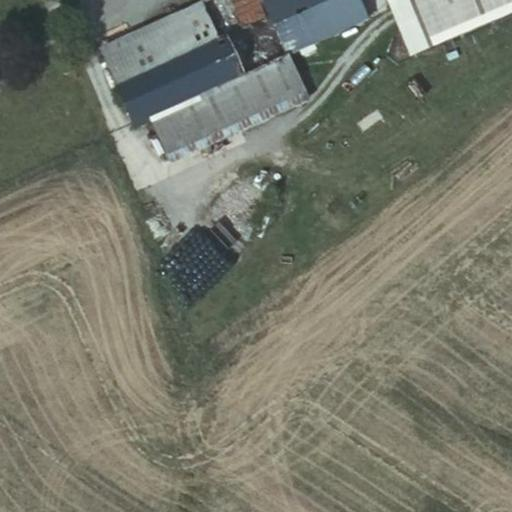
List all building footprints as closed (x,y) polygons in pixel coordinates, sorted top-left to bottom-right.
[(225,34),(268,14),(262,0),(203,0),(101,47),(117,81),(225,34)] [(285,52),(367,16),(359,0),(262,0),(268,14),(285,52)] [(388,0),(408,60),(434,49),(413,0),(388,0)] [(511,17),(511,0),(413,0),(434,49),(511,17)] [(242,71),(285,52),(268,14),(225,34),(242,71)] [(148,115),(242,71),(225,34),(117,81),(115,82),(133,122),(148,115)] [(148,115),(151,120),(168,162),(309,100),(285,52),(148,115)]
